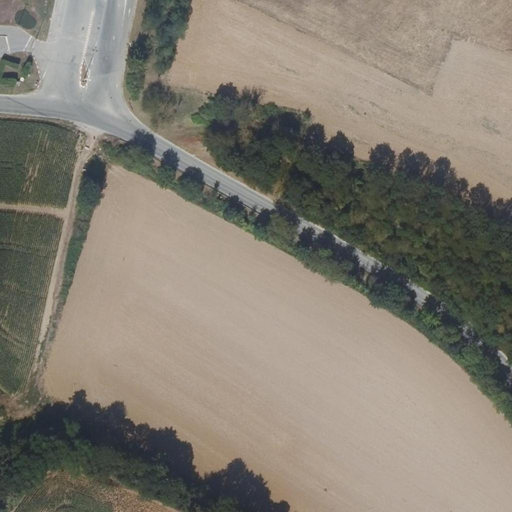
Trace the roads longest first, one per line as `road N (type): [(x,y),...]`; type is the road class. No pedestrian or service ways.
road 1 (unclassified): [(103,116),(441,311),(511,374)]
road 2 (unclassified): [(103,116),(132,0)]
